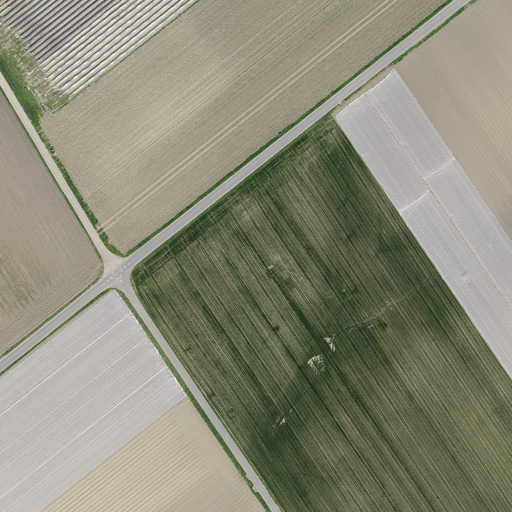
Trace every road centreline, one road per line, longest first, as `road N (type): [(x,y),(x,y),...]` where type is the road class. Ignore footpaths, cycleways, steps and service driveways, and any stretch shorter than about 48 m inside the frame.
road 1 (tertiary): [(461,0),(0,366)]
road 2 (track): [(277,511),(116,273),(0,78)]
